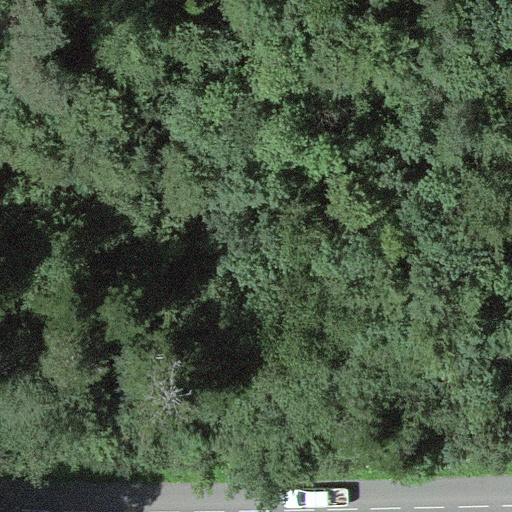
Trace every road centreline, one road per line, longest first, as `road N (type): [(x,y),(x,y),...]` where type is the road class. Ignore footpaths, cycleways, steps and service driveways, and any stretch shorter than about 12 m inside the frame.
road 1 (secondary): [(168,511),(511,503)]
road 2 (secondary): [(0,509),(131,511)]
